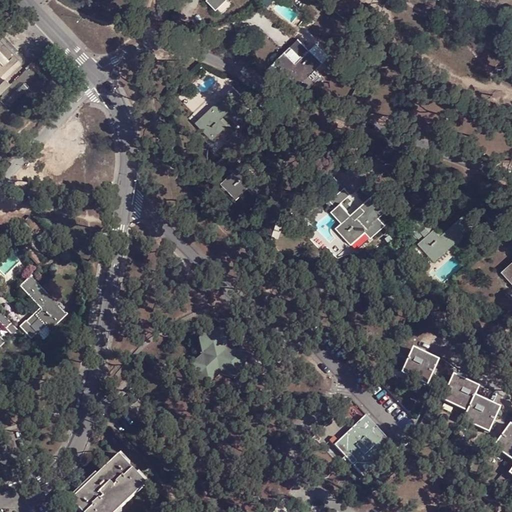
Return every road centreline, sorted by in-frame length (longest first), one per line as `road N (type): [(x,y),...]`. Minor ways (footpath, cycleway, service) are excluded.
road 1 (residential): [(511,178),(166,42),(139,46),(100,77)]
road 2 (residential): [(124,192),(84,427),(63,463),(18,493)]
road 3 (residential): [(352,388),(314,345),(254,321),(124,192)]
road 4 (track): [(511,91),(413,51),(344,0)]
road 5 (residential): [(346,511),(298,478),(291,455),(297,439),(352,388)]
road 6 (residential): [(100,77),(0,182)]
road 7 (residential): [(100,77),(125,132),(124,192)]
